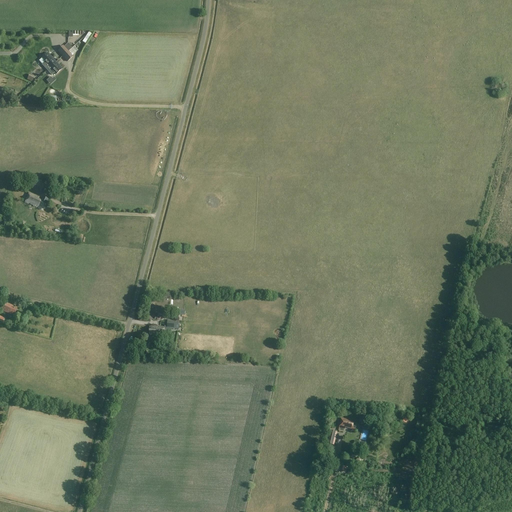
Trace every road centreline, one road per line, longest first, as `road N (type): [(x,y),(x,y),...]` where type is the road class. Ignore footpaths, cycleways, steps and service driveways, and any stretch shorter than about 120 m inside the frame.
road 1 (unclassified): [(79,511),(208,0)]
road 2 (track): [(128,324),(0,292)]
